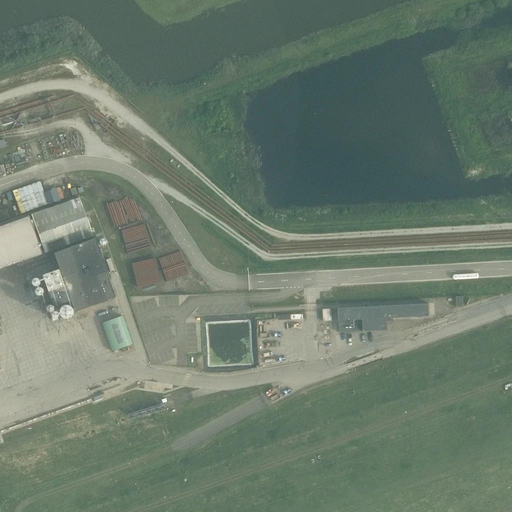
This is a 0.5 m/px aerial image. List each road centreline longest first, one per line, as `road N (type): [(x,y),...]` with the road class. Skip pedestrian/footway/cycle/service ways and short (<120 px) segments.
road 1 (track): [(511,379),(138,511)]
road 2 (unclassified): [(511,266),(248,282)]
road 3 (track): [(172,447),(12,511)]
